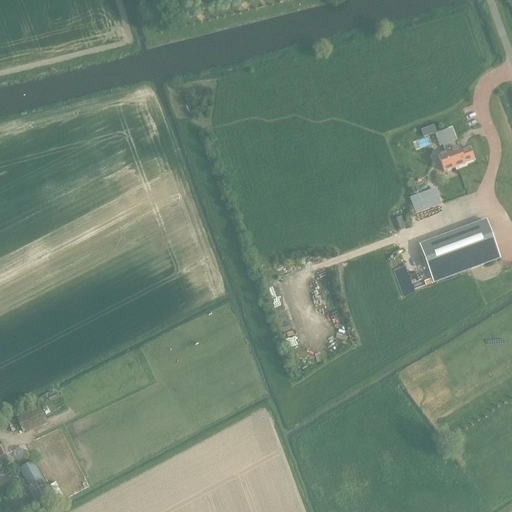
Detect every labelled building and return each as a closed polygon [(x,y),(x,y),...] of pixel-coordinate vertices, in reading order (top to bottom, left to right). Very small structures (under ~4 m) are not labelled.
[(433,126),(421,131),(424,137),(436,133),(433,126)] [(451,129),(435,135),(440,146),(442,145),(442,146),(445,153),(438,156),(444,172),(465,165),(464,163),(473,160),(469,149),(460,152),(458,148),(456,149),(454,142),(454,141),(456,140),(451,129)] [(401,217),(396,219),(400,230),(405,228),(401,217)] [(486,221),(419,245),(434,283),(500,259),(486,221)] [(22,432),(46,420),(39,406),(15,418),(22,432)] [(0,487),(12,481),(2,462),(8,459),(5,454),(0,444),(0,487)] [(32,463),(20,470),(26,482),(39,476),(32,463)]
